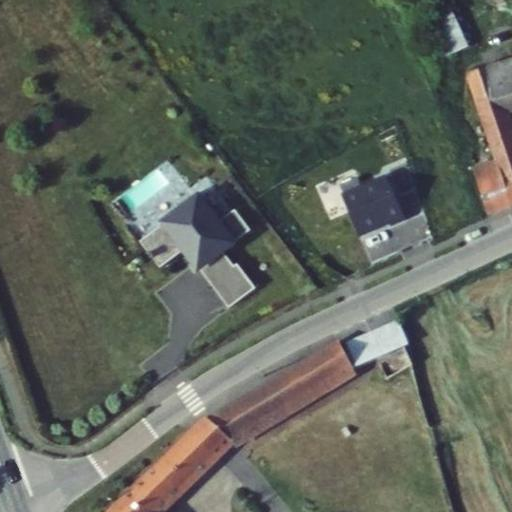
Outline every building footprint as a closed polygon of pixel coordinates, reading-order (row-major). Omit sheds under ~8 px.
[(446,60),(471,50),(454,9),(430,19),(446,60)] [(503,205),(511,201),(511,65),(474,76),(500,156),(488,160),(503,205)] [(503,205),(488,160),(475,164),(491,209),(503,205)] [(389,167),(346,191),(364,230),(407,208),(389,167)] [(201,200),(162,229),(165,231),(143,247),(162,273),(184,256),(200,278),(205,275),(230,310),(254,293),(229,259),(240,250),(236,246),(252,234),(238,215),(221,227),(201,200)] [(167,511),(237,444),(386,361),(391,380),(413,374),(405,350),(410,347),(403,324),(347,351),(341,345),(212,418),(110,511),(167,511)]
